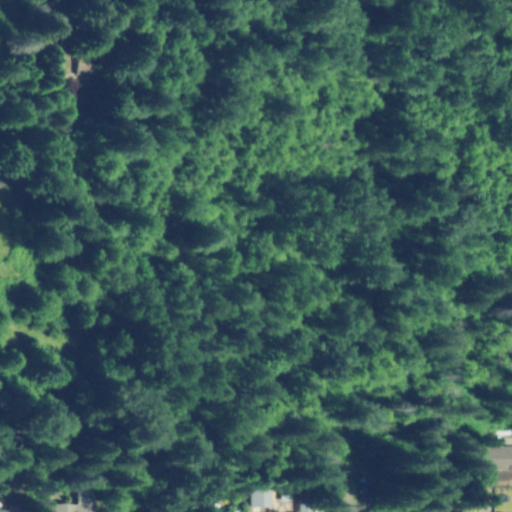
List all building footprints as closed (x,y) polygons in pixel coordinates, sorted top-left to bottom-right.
[(81,71),(64,72),(63,46),(80,46),(81,71)] [(110,72),(86,73),(85,53),(109,52),(110,72)] [(0,432),(10,432),(10,456),(0,456),(0,432)] [(511,445),(479,445),(478,468),(511,469),(511,445)] [(271,483),(271,503),(245,502),(245,484),(271,483)] [(90,501),(90,511),(49,511),(49,502),(76,501),(90,501)]
